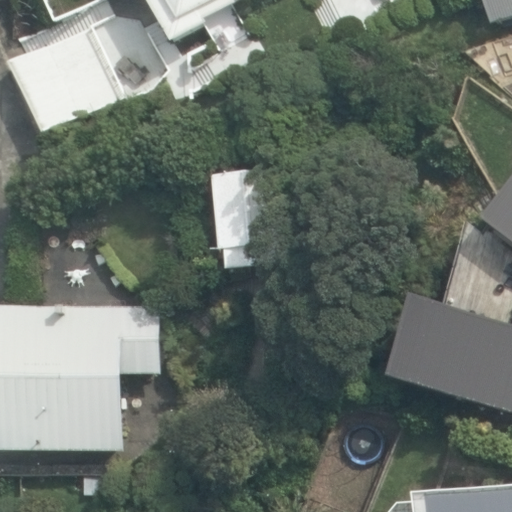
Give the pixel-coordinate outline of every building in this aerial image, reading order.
[(266,0),(153,0),(181,51),(218,29),(215,24),(251,3),(254,7),(266,0)] [(511,23),(511,0),(490,0),(500,28),(511,23)] [(94,27),(15,65),(49,135),(128,97),(94,27)] [(511,327),(426,305),(403,387),(511,416),(511,203),(495,228),(511,240),(511,327)] [(0,455),(130,453),(129,376),(167,376),(166,307),(0,309),(0,455)] [(511,511),(511,500),(445,509),(445,511),(511,511)]
